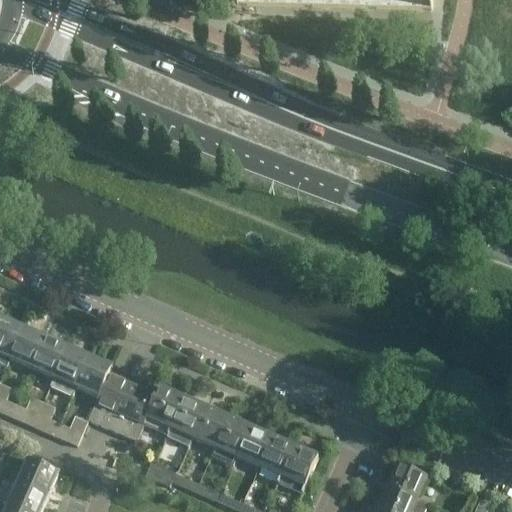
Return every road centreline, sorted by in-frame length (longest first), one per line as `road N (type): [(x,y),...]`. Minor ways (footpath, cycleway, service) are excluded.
road 1 (secondary): [(0,49),(511,251)]
road 2 (secondary): [(511,200),(145,63),(10,3)]
road 3 (residential): [(0,250),(369,414)]
road 4 (residential): [(369,414),(511,477)]
